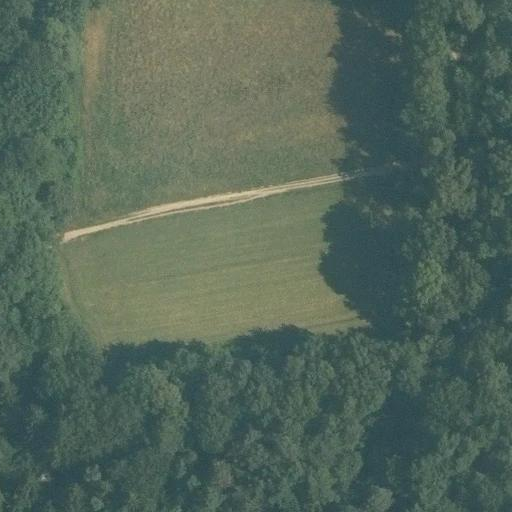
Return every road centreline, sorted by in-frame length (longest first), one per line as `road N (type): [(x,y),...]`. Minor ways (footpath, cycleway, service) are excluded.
road 1 (track): [(0,256),(88,227),(511,158)]
road 2 (track): [(470,511),(463,0)]
